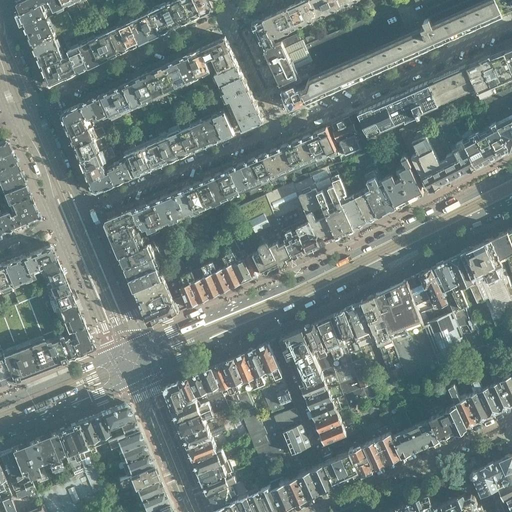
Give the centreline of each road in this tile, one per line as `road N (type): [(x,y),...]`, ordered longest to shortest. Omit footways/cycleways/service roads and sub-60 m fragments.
road 1 (secondary): [(511,176),(137,346)]
road 2 (secondary): [(264,318),(511,199)]
road 3 (residential): [(511,24),(281,130)]
road 4 (residential): [(304,511),(511,421)]
road 5 (residential): [(281,130),(81,208)]
road 6 (residential): [(38,107),(230,17)]
road 7 (tertiary): [(204,511),(148,371)]
road 8 (tertiary): [(137,346),(81,208)]
road 9 (tertiary): [(128,379),(185,511)]
road 10 (tertiary): [(61,225),(115,355)]
road 11 (residential): [(318,446),(264,318)]
road 12 (secondary): [(0,431),(128,379)]
road 13 (secondary): [(148,371),(264,318)]
road 14 (secondary): [(115,355),(0,403)]
road 15 (residential): [(230,17),(281,130)]
